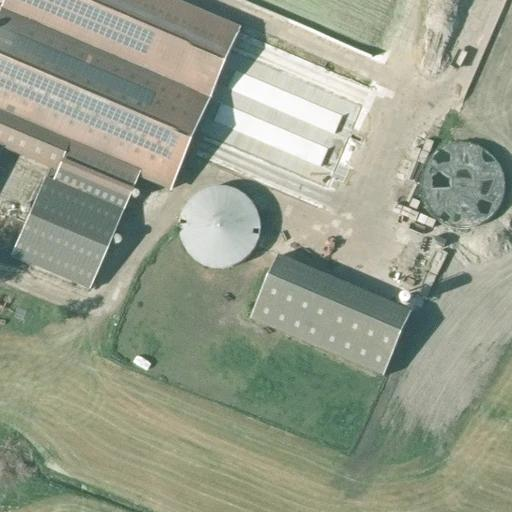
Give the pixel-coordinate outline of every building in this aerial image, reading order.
[(88,292),(137,180),(171,194),(241,30),(170,0),(4,0),(0,11),(0,152),(1,150),(57,174),(53,183),(43,179),(10,260),(40,272),(88,292)] [(364,0),(459,34),(466,15),(423,0),(364,0)] [(382,64),(388,40),(345,28),(338,53),(382,64)] [(425,44),(395,65),(402,76),(432,55),(425,44)] [(379,121),(385,103),(303,75),(290,111),(419,156),(426,138),(379,121)] [(246,164),(252,183),(262,180),(256,160),(246,164)] [(216,270),(220,271),(225,270),(229,270),(234,268),(239,266),(243,263),(248,260),(251,256),(255,251),(257,246),(259,241),(260,235),(261,230),(260,225),(259,220),(258,215),(256,211),(254,207),(251,204),(248,200),(244,197),(239,194),(234,192),(229,191),(223,190),(217,190),(212,191),(206,192),(201,194),(197,197),(193,200),(190,204),(187,207),(185,211),(183,215),(181,220),(180,225),(180,230),(180,235),(181,241),(183,246),(186,251),(189,256),(193,260),(197,263),(202,266),(207,268),(211,269),(216,270)] [(278,257),(250,322),(385,379),(412,314),(278,257)] [(393,283),(408,288),(414,272),(399,266),(393,283)] [(185,303),(205,306),(207,293),(187,291),(185,303)]
